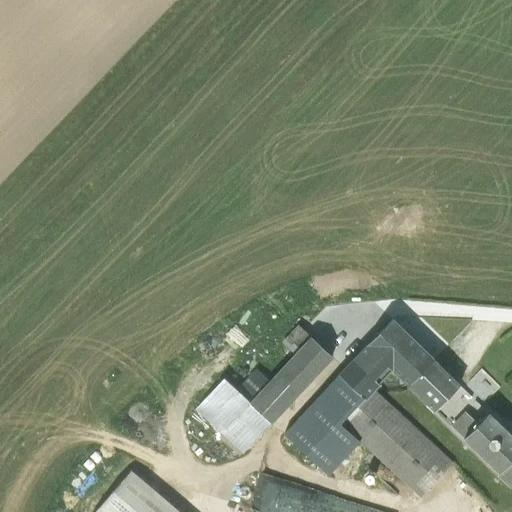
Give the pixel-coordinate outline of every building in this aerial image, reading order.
[(366,343),(391,368),(406,384),(407,385),(408,385),(433,410),(460,382),(392,316),(366,343)] [(294,351),(310,334),(298,323),(282,340),(294,351)] [(248,401),(271,422),(272,423),(333,355),(310,334),(294,351),(269,378),(249,400),(248,401)] [(321,444),(336,427),(340,422),(373,387),(391,368),(366,343),(295,419),(296,420),(321,444)] [(486,400),(502,384),(485,366),(469,382),(486,400)] [(237,389),(249,400),(269,378),(257,368),(237,389)] [(249,400),(237,389),(224,377),(194,408),(221,433),(219,435),(239,454),(271,422),(248,401),(249,400)] [(373,387),(340,422),(420,495),(453,459),(373,387)] [(511,432),(488,409),(462,436),(498,471),(511,456),(511,432)] [(321,444),(296,420),(283,434),(306,457),(312,451),(325,466),(349,440),(336,427),(321,444)] [(181,511),(129,467),(90,511),(181,511)] [(268,477),(260,511),(372,511),(375,501),(350,496),(350,494),(268,477)]
